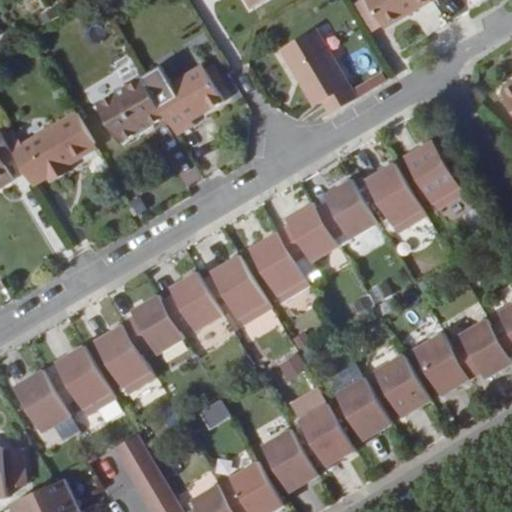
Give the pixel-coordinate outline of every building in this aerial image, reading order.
[(269,0),(245,0),(252,11),(269,0)] [(367,0),(384,27),(414,10),(408,0),(367,0)] [(408,0),(414,10),(430,0),(408,0)] [(322,105),(329,117),(356,102),(317,34),(281,54),(314,110),(322,105)] [(49,56),(38,35),(31,39),(43,60),(49,56)] [(164,120),(175,139),(193,128),(190,124),(222,104),(201,69),(151,98),(164,120)] [(358,96),(384,80),(378,71),(353,87),(358,96)] [(511,78),(508,80),(507,81),(506,82),(505,83),(504,86),(503,87),(503,88),(502,91),(502,94),(511,110),(511,78)] [(164,120),(151,98),(141,81),(96,108),(119,147),(164,120)] [(16,164),(32,191),(49,182),(52,188),(70,178),(63,168),(95,149),(75,113),(9,153),(16,164)] [(5,169),(16,164),(9,153),(0,136),(0,191),(13,184),(5,169)] [(436,144),(408,160),(440,213),(468,197),(436,144)] [(396,167),(368,184),(400,237),(428,220),(396,167)] [(331,205),(318,213),(336,242),(349,235),(353,242),(380,227),(354,183),(327,198),(331,205)] [(291,229),(279,236),(296,264),(308,257),(314,266),(340,250),(336,242),(318,213),(315,207),(288,222),(291,229)] [(143,211),(135,216),(141,227),(149,223),(143,211)] [(296,264),(279,236),(251,253),(283,306),(311,289),(296,264)] [(241,259),(213,276),(244,329),(272,313),(241,259)] [(164,305),(181,334),(193,327),(198,335),(224,319),(198,276),(172,291),(175,298),(164,305)] [(136,320),(124,328),(142,358),(154,351),(159,358),(186,342),(181,334),(164,305),(160,298),(132,314),(136,320)] [(511,308),(502,315),(506,323),(493,330),(511,360),(511,359),(511,308)] [(466,345),(454,352),(471,382),(483,375),(487,381),(511,366),(511,362),(511,360),(493,330),(488,322),(461,337),(466,345)] [(124,328),(96,344),(128,398),(156,381),(142,358),(124,328)] [(443,398),(471,382),(454,352),(444,336),(416,352),(443,398)] [(85,349),(57,365),(88,419),(116,402),(85,349)] [(277,363),(286,380),(307,368),(297,351),(277,363)] [(403,420),(431,403),(403,357),(376,373),(403,420)] [(44,436),(72,420),(44,373),(16,390),(44,436)] [(392,426),(364,379),(337,396),(364,443),(392,426)] [(208,429),(230,417),(219,398),(198,409),(208,429)] [(327,406),(299,422),(326,469),(354,452),(327,406)] [(290,431),(262,447),(290,493),(317,477),(290,431)] [(180,511),(137,438),(114,452),(149,511),(180,511)] [(0,500),(8,500),(3,450),(0,450),(0,500)] [(24,452),(5,454),(8,487),(28,485),(24,452)] [(272,511),(282,506),(257,463),(230,478),(234,486),(222,493),(233,511),(272,511)] [(56,486),(11,507),(13,511),(78,511),(64,481),(56,486)] [(217,485),(191,501),(196,508),(189,511),(233,511),(222,493),(217,485)]
